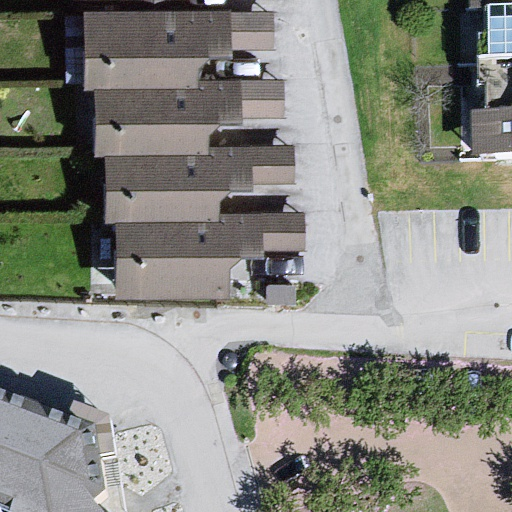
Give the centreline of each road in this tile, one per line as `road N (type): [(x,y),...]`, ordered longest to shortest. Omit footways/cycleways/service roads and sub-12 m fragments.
road 1 (residential): [(167,347),(226,332),(511,320)]
road 2 (residential): [(216,511),(167,347)]
road 3 (residential): [(167,347),(0,337)]
